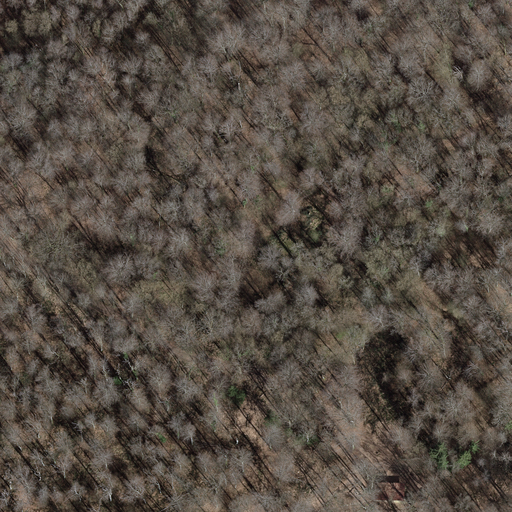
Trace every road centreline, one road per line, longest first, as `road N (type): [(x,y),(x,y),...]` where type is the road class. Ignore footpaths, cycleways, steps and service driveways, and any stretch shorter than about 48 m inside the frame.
road 1 (track): [(0,224),(117,306),(313,405),(370,461)]
road 2 (track): [(380,464),(511,413)]
road 3 (track): [(380,464),(511,494)]
